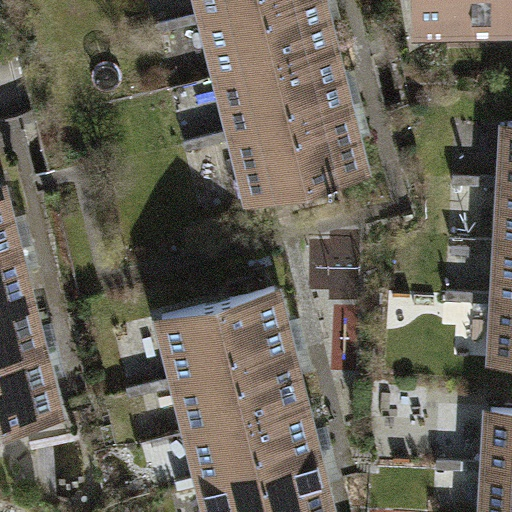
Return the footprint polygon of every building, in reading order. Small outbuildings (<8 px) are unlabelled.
[(206,0),(210,14),(267,0),(206,0)] [(267,0),(210,14),(225,73),(345,43),(333,0),(267,0)] [(511,0),(420,0),(420,25),(511,25),(511,0)] [(225,73),(240,132),(360,102),(345,43),(225,73)] [(240,132),(257,199),(377,169),(360,102),(240,132)] [(0,180),(0,243),(25,237),(10,178),(0,180)] [(511,182),(504,182),(501,243),(511,243),(511,182)] [(0,243),(0,305),(40,296),(25,237),(0,243)] [(511,243),(501,243),(498,303),(511,303),(511,243)] [(163,312),(178,371),(297,340),(282,282),(163,312)] [(0,305),(0,368),(54,354),(40,296),(0,305)] [(511,303),(498,303),(495,363),(511,364),(511,303)] [(178,371),(193,429),(312,399),(297,340),(178,371)] [(0,368),(0,430),(69,413),(54,354),(0,368)] [(193,429),(208,488),(327,458),(312,399),(193,429)] [(511,402),(493,402),(490,462),(511,463),(511,402)] [(208,488),(213,511),(340,511),(327,458),(208,488)] [(511,511),(511,463),(490,462),(487,511),(511,511)]
